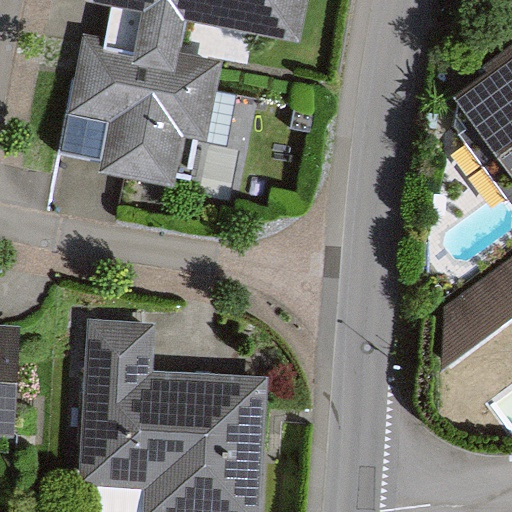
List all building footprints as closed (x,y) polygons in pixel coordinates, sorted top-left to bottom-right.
[(115,0),(135,4),(183,14),(290,36),(297,0),(115,0)] [(183,14),(135,4),(125,53),(82,44),(67,112),(111,122),(101,166),(149,176),(159,128),(195,135),(211,61),(175,53),(183,14)] [(511,185),(511,62),(454,104),(511,185)] [(147,331),(97,328),(89,474),(158,478),(156,510),(200,511),(251,511),(258,385),(144,380),(147,331)] [(0,427),(8,428),(11,333),(0,332),(0,427)] [(101,511),(144,511),(145,497),(102,495),(101,511)]
